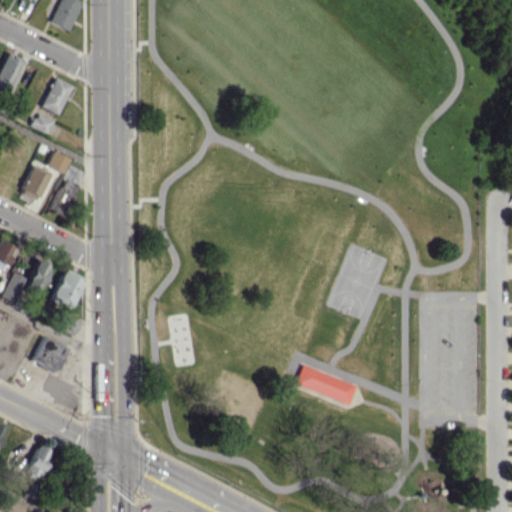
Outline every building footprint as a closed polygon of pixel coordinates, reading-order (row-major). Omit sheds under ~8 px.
[(73,0),(55,0),(46,21),(64,30),(77,2),(73,0)] [(18,58),(1,51),(0,53),(0,92),(4,94),(18,58)] [(67,84),(50,76),(37,106),(54,114),(67,84)] [(26,125),(43,133),(49,120),(32,112),(26,125)] [(59,172),(65,157),(48,150),(42,165),(59,172)] [(80,172),(64,163),(57,177),(60,178),(46,205),(60,212),(80,172)] [(31,200),(44,172),(28,164),(14,192),(31,200)] [(0,265),(3,266),(10,245),(0,241),(0,265)] [(46,265),(32,259),(24,277),(7,270),(0,286),(0,297),(12,303),(18,290),(33,296),(46,265)] [(80,276),(59,267),(46,300),(66,309),(80,276)] [(78,319),(58,309),(50,324),(70,335),(78,319)] [(64,348),(38,335),(26,360),(52,373),(64,348)] [(302,364),(294,383),(342,403),(350,384),(302,364)] [(35,479),(48,451),(34,444),(20,472),(35,479)] [(0,508),(11,511),(17,511),(21,503),(0,495),(0,508)]
